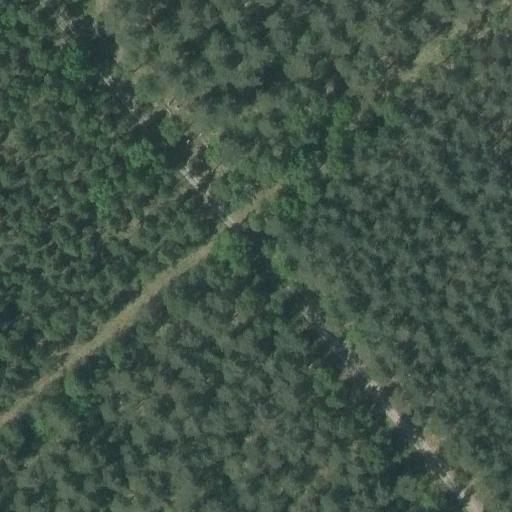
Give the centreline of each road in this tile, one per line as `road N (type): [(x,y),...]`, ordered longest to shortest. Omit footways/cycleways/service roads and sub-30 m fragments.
road 1 (track): [(465,511),(36,0)]
road 2 (track): [(489,0),(0,408)]
